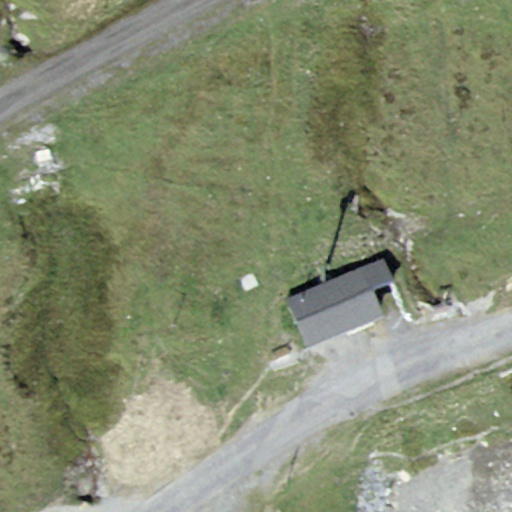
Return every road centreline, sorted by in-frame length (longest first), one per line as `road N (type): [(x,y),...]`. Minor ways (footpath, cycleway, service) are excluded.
road 1 (unclassified): [(158,511),(245,448),(347,389),(511,329)]
road 2 (track): [(192,0),(0,105)]
